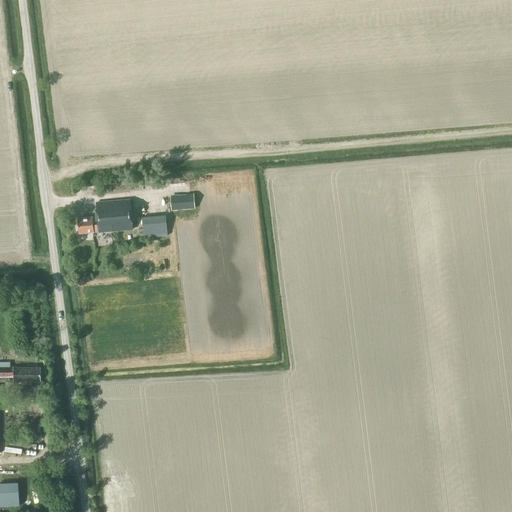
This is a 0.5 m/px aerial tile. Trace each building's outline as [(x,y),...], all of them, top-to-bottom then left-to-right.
[(195,209),(194,193),(170,195),(171,211),(195,209)] [(78,234),(132,229),(130,200),(96,203),(97,217),(92,217),(77,219),(78,234)] [(145,236),(165,233),(163,216),(143,218),(145,236)] [(19,355),(19,346),(10,346),(11,355),(19,355)] [(0,382),(41,382),(41,368),(0,367),(0,452),(1,453),(0,382)] [(0,483),(0,507),(19,506),(18,483),(0,483)]
